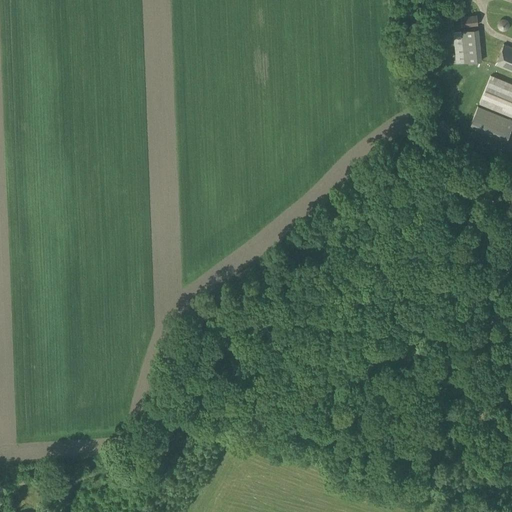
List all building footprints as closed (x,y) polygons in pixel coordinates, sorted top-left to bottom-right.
[(461,28),(477,26),(476,15),(459,17),(461,28)] [(503,32),(511,33),(511,32),(511,26),(504,25),(503,32)] [(456,64),(481,61),(478,29),(452,32),(456,64)] [(511,72),(511,47),(503,44),(494,65),(511,72)] [(511,117),(511,84),(490,75),(478,104),(511,117)] [(505,142),(511,124),(511,120),(477,106),(468,127),(505,142)]
